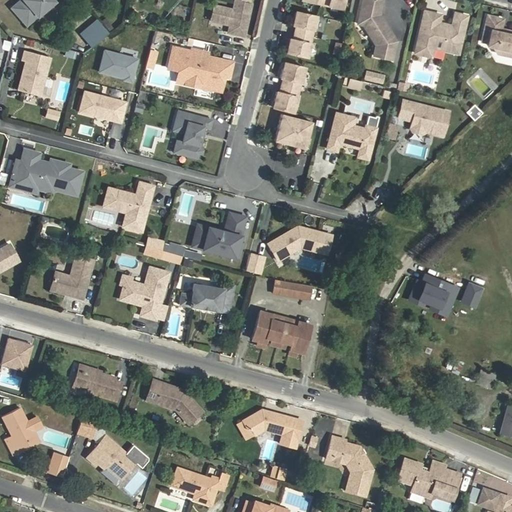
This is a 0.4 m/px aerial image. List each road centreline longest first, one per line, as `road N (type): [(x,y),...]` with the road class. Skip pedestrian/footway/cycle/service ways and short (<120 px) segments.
road 1 (residential): [(511,467),(384,412),(0,308)]
road 2 (track): [(363,406),(391,278),(511,160)]
road 3 (residential): [(244,190),(0,124)]
road 4 (residential): [(244,190),(250,170),(242,142),(276,0)]
road 5 (residential): [(368,222),(244,190)]
